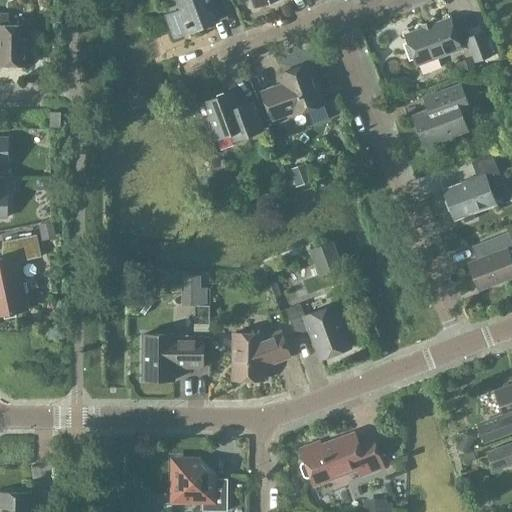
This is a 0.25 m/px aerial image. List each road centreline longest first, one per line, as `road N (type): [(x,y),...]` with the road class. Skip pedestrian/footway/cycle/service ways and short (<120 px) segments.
road 1 (residential): [(458,347),(333,17)]
road 2 (residential): [(263,419),(0,416)]
road 3 (residential): [(424,360),(263,419)]
road 4 (residential): [(177,66),(299,21),(333,17)]
